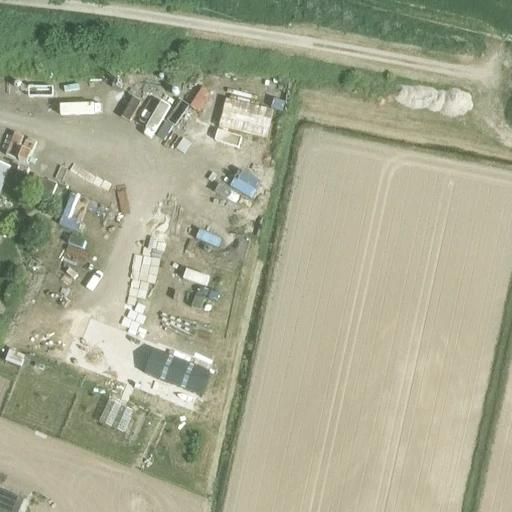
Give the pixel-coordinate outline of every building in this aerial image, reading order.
[(267,135),(275,136),(280,100),(226,92),(219,145),(254,150),(252,165),(263,166),(267,135)] [(180,140),(202,139),(202,116),(180,116),(180,140)] [(59,154),(57,163),(80,169),(82,161),(59,154)] [(0,195),(9,174),(10,171),(0,167),(0,195)] [(215,271),(253,273),(254,261),(215,259),(215,271)] [(194,351),(186,377),(210,384),(218,357),(194,351)] [(10,352),(6,363),(21,369),(25,358),(10,352)] [(212,388),(207,411),(215,413),(220,389),(212,388)] [(7,496),(0,511),(18,511),(23,502),(7,496)]
